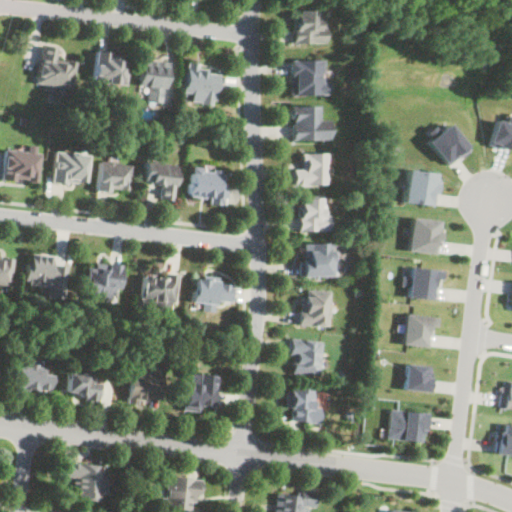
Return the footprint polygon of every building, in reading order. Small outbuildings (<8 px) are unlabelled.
[(291,43),(323,43),(323,19),(314,19),(314,10),(291,10),(291,43)] [(68,89),(72,62),(54,59),(56,48),(40,45),(33,83),(68,89)] [(90,82),(124,85),(127,55),(93,51),(90,82)] [(137,86),(151,86),(150,102),(165,103),(166,60),(138,59),(137,86)] [(324,95),(324,60),(289,60),(289,95),(324,95)] [(189,92),(188,102),(215,104),(218,73),(203,71),(204,64),(184,62),(181,92),(189,92)] [(316,105),(290,105),(290,139),(327,139),(327,120),(316,120),(316,105)] [(505,149),(511,128),(511,125),(490,119),(483,142),(505,149)] [(423,140),(444,165),(465,147),(444,122),(423,140)] [(0,168),(0,179),(35,183),(38,151),(2,147),(0,168)] [(81,186),(86,155),(53,150),(49,181),(81,186)] [(324,152),(299,152),(299,168),(291,168),(291,184),(324,184),(324,152)] [(157,185),(156,198),(171,200),(175,164),(143,160),(140,183),(157,185)] [(94,189),(126,192),(129,164),(96,161),(94,189)] [(204,197),(204,203),(221,206),(226,170),(190,166),(186,194),(204,197)] [(401,201),(430,204),(434,172),(405,168),(401,201)] [(324,197),(296,197),(296,230),(324,230),(324,197)] [(433,252),(434,240),(443,240),(444,228),(439,227),(439,219),(408,217),(406,250),(433,252)] [(331,242),(299,242),(299,275),(331,275),(331,242)] [(0,284),(8,285),(12,255),(0,253),(0,284)] [(49,255),(24,253),(22,284),(46,285),(46,297),(62,298),(64,264),(49,263),(49,255)] [(118,264),(85,263),(83,298),(116,300),(118,264)] [(434,268),(409,266),(408,276),(400,275),(400,284),(407,285),(406,296),(432,297),(434,268)] [(138,304),(171,307),(174,274),(141,271),(138,304)] [(212,301),(227,302),(228,281),(191,279),(189,309),(212,310),(212,301)] [(327,290),(299,289),(298,325),(327,326),(327,290)] [(401,343),(426,345),(428,327),(437,327),(437,315),(403,313),(401,343)] [(286,373),(315,377),(320,341),(291,337),(286,373)] [(10,387),(47,393),(51,369),(14,363),(10,387)] [(431,364),(404,363),(403,389),(430,390),(431,364)] [(159,401),(163,369),(147,367),(147,374),(128,372),(125,397),(159,401)] [(92,374),(66,370),(62,395),(96,401),(98,384),(91,383),(92,374)] [(215,376),(190,372),(188,383),(180,382),(176,405),(210,410),(215,376)] [(511,407),(511,380),(499,380),(498,407),(511,407)] [(314,424),(318,392),(287,388),(284,407),(288,408),(286,420),(314,424)] [(424,440),(425,411),(387,409),(386,438),(424,440)] [(501,431),(495,431),(494,452),(511,453),(511,423),(501,423),(501,431)] [(63,475),(71,476),(68,498),(95,502),(100,466),(65,461),(63,475)] [(160,508),(193,511),(197,479),(164,476),(160,508)] [(306,511),(307,506),(313,507),(314,492),(298,490),(297,495),(273,493),(271,511),(306,511)]
